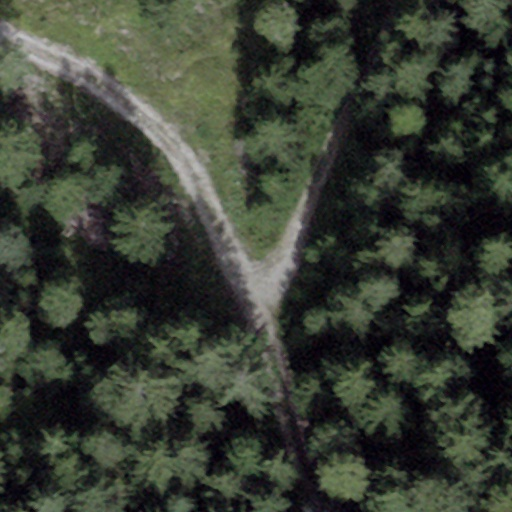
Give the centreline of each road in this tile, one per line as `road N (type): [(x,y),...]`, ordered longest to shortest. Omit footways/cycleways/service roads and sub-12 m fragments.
road 1 (track): [(0,38),(75,70),(191,165),(261,296),(315,172),(407,0)]
road 2 (track): [(261,296),(296,461),(337,511)]
